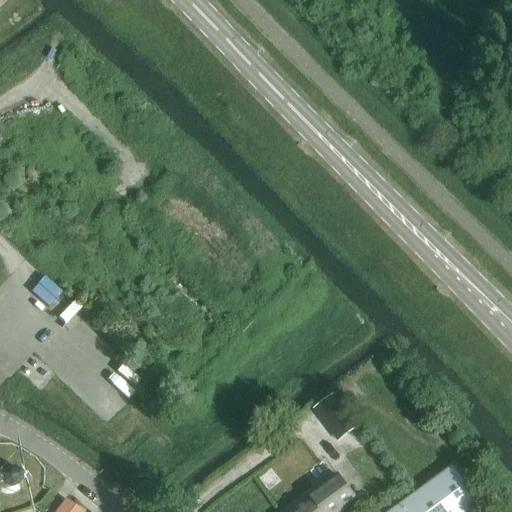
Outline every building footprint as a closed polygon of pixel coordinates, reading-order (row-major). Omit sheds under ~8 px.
[(349,415),(334,396),(315,410),(329,430),(349,415)] [(24,490),(25,483),(24,477),(20,472),(15,469),(8,469),(2,471),(0,473),(0,491),(1,494),(7,497),(13,497),(19,494),(24,490)] [(465,511),(477,503),(454,472),(398,511),(465,511)] [(343,511),(357,502),(338,476),(296,506),(299,510),(297,511),(343,511)] [(78,511),(64,502),(56,511),(78,511)]
